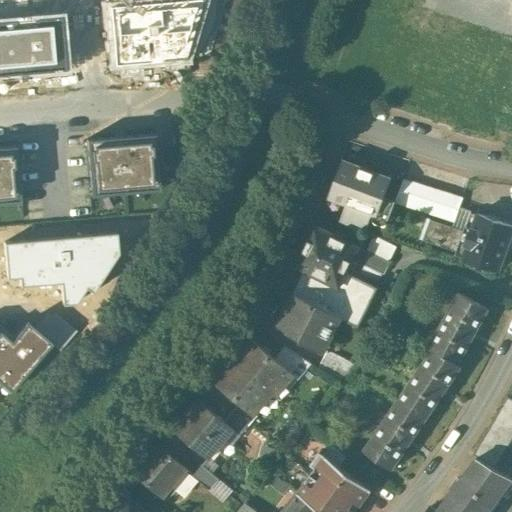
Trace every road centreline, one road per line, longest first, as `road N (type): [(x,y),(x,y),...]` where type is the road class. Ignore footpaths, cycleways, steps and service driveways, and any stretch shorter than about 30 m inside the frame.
road 1 (residential): [(339,117),(270,274),(80,511)]
road 2 (residential): [(511,348),(447,461),(407,511)]
road 3 (residential): [(511,165),(339,117)]
